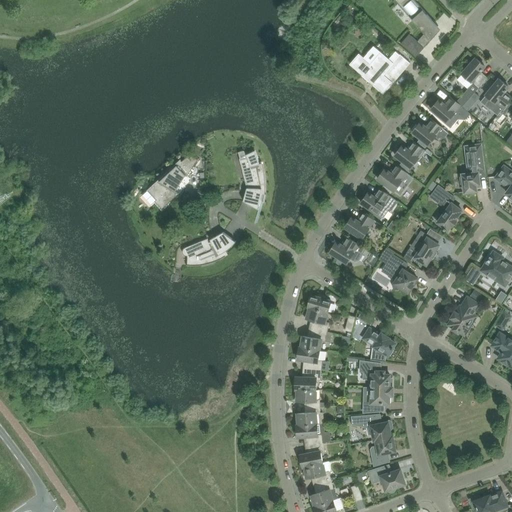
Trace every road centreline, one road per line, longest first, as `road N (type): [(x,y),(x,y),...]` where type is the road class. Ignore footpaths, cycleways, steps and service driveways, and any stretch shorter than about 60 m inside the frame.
road 1 (residential): [(302,263),(352,175),(473,29)]
road 2 (residential): [(293,511),(280,464),(275,377),(283,317),(302,263)]
road 3 (residential): [(417,332),(414,414),(433,490)]
road 4 (residential): [(511,232),(491,223),(482,230),(417,332)]
road 5 (residential): [(417,332),(302,263)]
road 6 (unknown): [(302,263),(195,189)]
